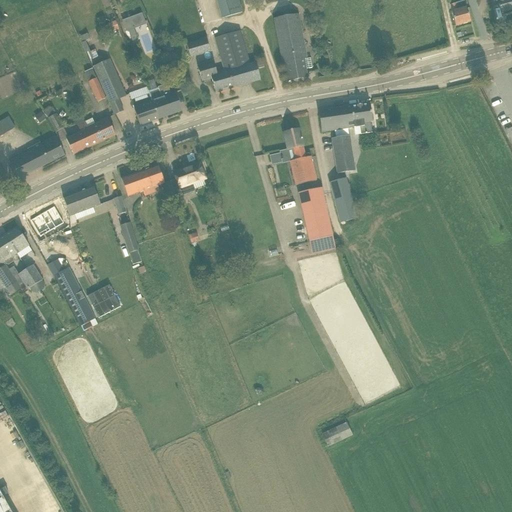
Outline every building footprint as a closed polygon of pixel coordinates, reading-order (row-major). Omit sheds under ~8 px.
[(215,0),(221,18),(242,12),(238,0),(215,0)] [(511,0),(491,0),(493,7),(493,6),(499,5),(502,13),(509,11),(510,13),(511,12),(511,0)] [(451,12),(455,26),(470,22),(466,8),(458,10),(456,3),(450,5),(452,12),(451,12)] [(307,78),(305,69),(312,68),(310,58),(306,59),(298,14),(273,19),(282,64),(284,63),(287,82),(307,78)] [(146,27),(142,15),(123,22),(127,34),(146,27)] [(114,21),(108,24),(111,32),(118,29),(114,21)] [(214,38),(224,71),(216,74),(213,61),(197,66),(201,81),(211,78),(215,93),(260,80),(257,69),(264,67),(262,60),(249,64),(239,31),(230,33),(214,38)] [(87,34),(79,37),(81,42),(89,39),(87,34)] [(186,45),(190,57),(210,51),(206,39),(186,45)] [(171,41),(162,44),(164,52),(173,50),(171,41)] [(153,61),(158,74),(166,70),(161,58),(153,61)] [(119,100),(126,97),(109,59),(92,67),(114,116),(124,111),(119,100)] [(84,72),(88,82),(97,102),(105,98),(91,69),(84,72)] [(148,92),(149,94),(131,101),(133,108),(139,126),(181,111),(175,92),(170,94),(167,84),(157,88),(158,88),(148,92)] [(359,127),(360,135),(371,133),(370,123),(372,122),(370,104),(318,111),(321,133),(359,127)] [(50,108),(44,111),(48,118),(54,115),(50,108)] [(34,117),(39,124),(47,118),(42,111),(34,117)] [(48,118),(60,141),(68,137),(56,114),(54,115),(48,118)] [(0,121),(0,136),(15,128),(8,117),(0,121)] [(94,124),(92,119),(77,125),(80,132),(66,139),(73,155),(115,136),(107,118),(94,124)] [(289,162),(295,186),(316,181),(310,157),(306,158),(301,137),(300,138),(298,130),(284,133),(288,150),(292,149),(294,161),(289,162)] [(331,139),(336,174),(355,171),(349,136),(331,139)] [(9,163),(13,170),(18,179),(64,155),(56,140),(34,150),(33,147),(27,149),(29,153),(9,163)] [(199,163),(173,173),(176,179),(179,189),(181,196),(195,192),(192,185),(206,180),(203,172),(199,163)] [(159,191),(157,186),(164,184),(157,165),(121,179),(127,197),(142,191),(144,197),(159,191)] [(329,183),(339,224),(356,219),(346,178),(329,183)] [(84,190),(62,198),(63,200),(66,207),(67,212),(69,217),(73,215),(74,215),(90,209),(94,207),(100,205),(93,187),(84,190)] [(321,188),(297,193),(309,242),(332,237),(321,188)] [(113,200),(116,209),(118,215),(126,213),(121,197),(113,200)] [(55,205),(31,219),(45,244),(52,240),(48,232),(65,222),(55,205)] [(130,223),(120,226),(128,254),(129,254),(138,251),(139,251),(130,223)] [(0,238),(0,265),(4,262),(5,264),(8,265),(12,262),(13,259),(11,257),(29,246),(17,228),(0,238)] [(138,251),(129,254),(133,265),(141,262),(138,251)] [(32,265),(13,277),(17,283),(23,293),(23,294),(28,291),(28,290),(30,288),(36,284),(42,281),(42,280),(32,265)] [(0,269),(0,279),(6,289),(16,283),(5,266),(0,269)] [(69,268),(54,276),(80,326),(95,319),(69,268)] [(259,388),(255,390),(258,396),(264,393),(262,389),(259,388)] [(335,427),(322,434),(328,446),(341,440),(335,427)] [(0,511),(11,511),(0,492),(0,511)]
